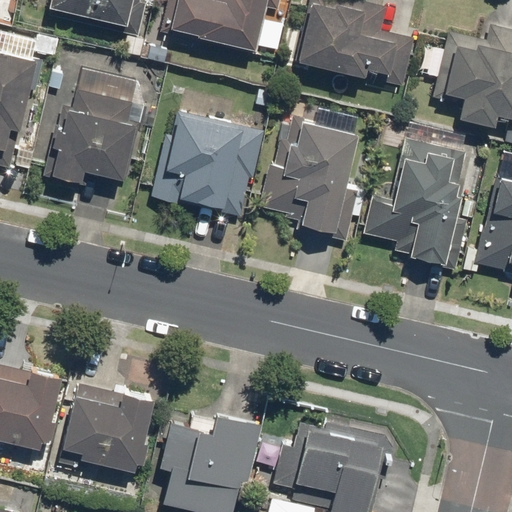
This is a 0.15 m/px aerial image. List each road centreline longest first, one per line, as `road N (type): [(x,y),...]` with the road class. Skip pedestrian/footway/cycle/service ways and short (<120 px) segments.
road 1 (tertiary): [(0,256),(507,378)]
road 2 (residential): [(507,378),(472,511)]
